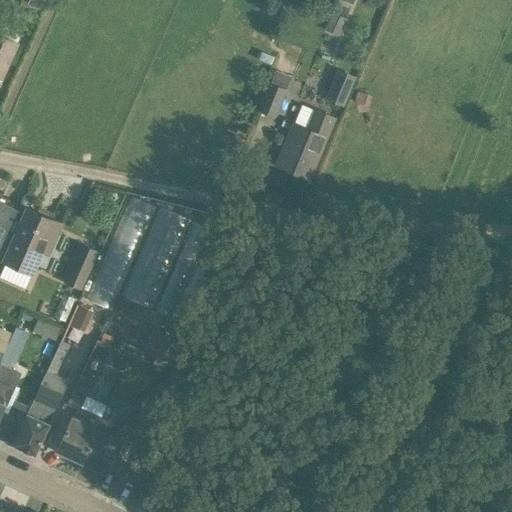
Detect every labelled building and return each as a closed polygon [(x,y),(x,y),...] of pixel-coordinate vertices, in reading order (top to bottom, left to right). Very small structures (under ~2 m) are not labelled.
[(28,0),(27,3),(20,0),(14,15),(35,24),(41,9),(44,0),(28,0)] [(345,19),(331,13),(323,31),(338,37),(345,19)] [(0,80),(16,45),(0,37),(0,80)] [(355,76),(337,69),(324,99),(342,107),(355,76)] [(275,117),(286,91),(270,84),(259,110),(275,117)] [(309,180),(335,119),(315,110),(307,129),(293,124),(276,166),(309,180)] [(0,252),(18,211),(0,202),(0,252)] [(162,205),(129,296),(157,306),(190,215),(162,205)] [(31,275),(55,222),(27,209),(4,262),(31,275)] [(80,289),(97,252),(82,245),(65,282),(80,289)] [(131,303),(117,297),(112,308),(125,315),(131,303)] [(75,313),(87,319),(91,311),(79,305),(75,313)] [(42,335),(46,323),(37,319),(32,331),(42,335)] [(179,340),(157,329),(146,352),(168,363),(179,340)] [(0,362),(8,345),(0,340),(0,362)] [(59,340),(46,370),(56,374),(69,344),(59,340)] [(81,407),(110,347),(109,346),(99,341),(97,340),(67,404),(78,409),(79,406),(81,407)] [(127,361),(116,356),(111,367),(122,372),(127,361)] [(167,364),(155,358),(152,365),(164,370),(167,364)] [(0,438),(13,445),(23,422),(9,415),(11,411),(5,408),(20,375),(0,365),(0,438)] [(48,424),(55,408),(56,408),(61,395),(39,386),(24,422),(23,422),(13,445),(22,449),(24,452),(28,454),(31,453),(34,455),(48,424)] [(82,462),(102,418),(81,407),(79,406),(78,409),(73,418),(72,418),(57,450),(82,462)] [(136,436),(146,413),(134,408),(124,430),(136,436)] [(107,473),(122,441),(112,436),(118,425),(102,418),(82,462),(107,473)]
